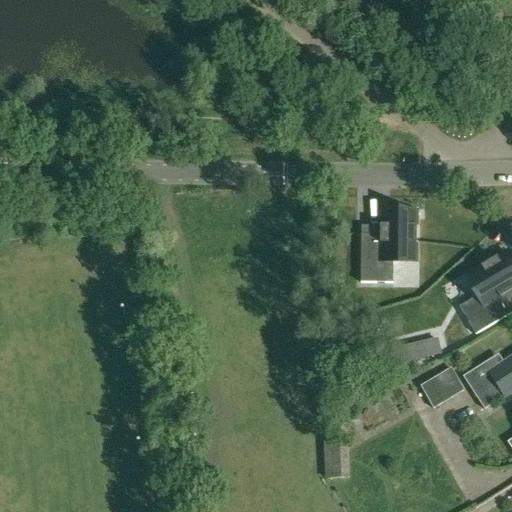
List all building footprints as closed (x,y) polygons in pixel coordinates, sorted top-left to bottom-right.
[(361,236),(361,284),(393,284),(393,270),(393,263),(404,263),(415,262),(415,214),(382,214),(381,236),(361,236)] [(478,297),(459,308),(476,336),(511,314),(511,302),(507,294),(511,290),(511,259),(508,253),(467,278),(478,297)] [(437,340),(394,350),(398,366),(441,355),(437,340)] [(511,359),(503,365),(497,355),(464,378),(485,410),(511,392),(511,359)] [(434,410),(463,391),(448,369),(420,387),(434,410)] [(348,442),(324,443),(326,480),(349,479),(348,442)]
